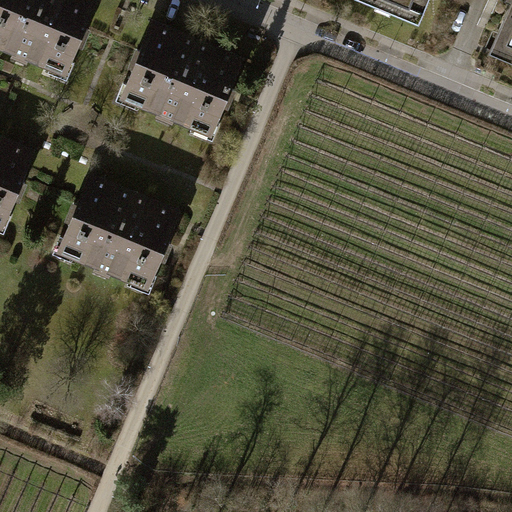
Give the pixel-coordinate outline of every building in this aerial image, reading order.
[(94,0),(0,0),(0,45),(15,52),(16,48),(28,52),(27,55),(55,67),(57,62),(66,66),(76,43),(81,45),(89,28),(84,26),(94,0)] [(121,8),(101,0),(94,0),(84,26),(89,28),(109,36),(121,8)] [(365,0),(418,22),(428,0),(365,0)] [(511,2),(510,2),(488,53),(511,62),(511,2)] [(153,21),(128,10),(116,38),(136,46),(142,49),(153,21)] [(241,57),(153,21),(142,49),(136,46),(129,64),(134,66),(124,91),(134,95),(132,99),(160,111),(162,106),(173,111),(172,114),(201,126),(203,121),(211,125),(221,102),(227,104),(231,95),(234,87),(229,85),(241,57)] [(31,150),(0,137),(0,217),(2,218),(12,195),(17,198),(25,180),(20,178),(31,150)] [(177,210),(89,174),(78,202),(72,200),(65,217),(70,219),(60,244),(70,248),(68,252),(96,264),(98,259),(109,264),(108,267),(137,279),(138,274),(147,278),(157,255),(163,257),(166,249),(170,240),(165,238),(177,210)]
